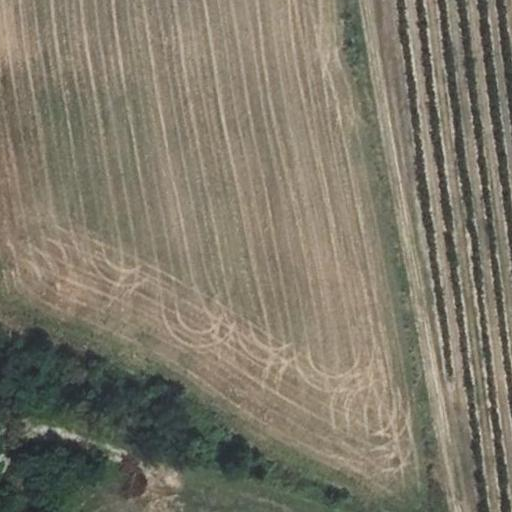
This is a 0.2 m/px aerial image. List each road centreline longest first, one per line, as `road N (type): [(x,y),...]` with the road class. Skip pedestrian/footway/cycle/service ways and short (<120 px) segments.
road 1 (track): [(367,0),(464,511)]
road 2 (track): [(304,511),(184,479)]
